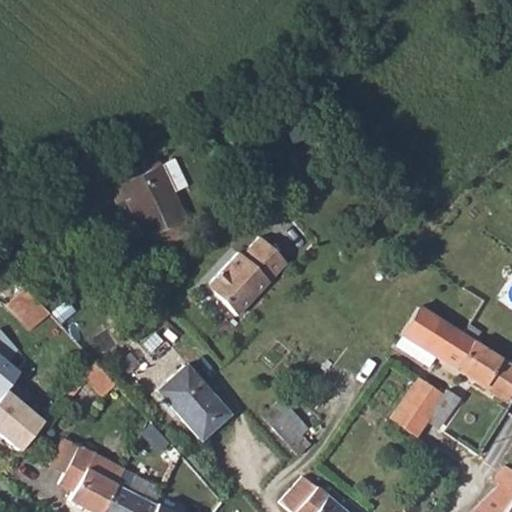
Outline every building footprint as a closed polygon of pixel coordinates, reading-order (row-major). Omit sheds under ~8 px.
[(163,164),(110,185),(116,200),(128,195),(137,220),(134,221),(140,237),(146,256),(189,240),(182,222),(184,221),(173,192),(189,187),(178,159),(163,164)] [(288,261),(261,235),(243,253),(239,250),(207,283),(237,313),(288,261)] [(25,286),(6,304),(30,329),(49,311),(25,286)] [(431,356),(450,368),(469,341),(415,306),(391,344),(425,366),(431,356)] [(511,369),(469,341),(450,368),(502,401),(511,384),(511,369)] [(0,384),(14,369),(0,357),(0,384)] [(81,374),(104,394),(116,381),(93,360),(81,374)] [(183,367),(154,392),(197,440),(225,415),(183,367)] [(415,377),(386,418),(412,436),(423,421),(435,429),(456,399),(438,386),(434,391),(415,377)] [(74,385),(67,396),(81,406),(89,397),(74,385)] [(0,433),(18,446),(39,416),(0,386),(0,433)] [(277,399),(259,416),(293,455),(306,443),(299,434),(305,429),(277,399)] [(77,445),(63,437),(48,464),(63,471),(73,452),(88,459),(90,453),(77,446),(77,445)] [(88,459),(73,452),(63,471),(57,482),(71,490),(67,499),(90,511),(100,511),(114,483),(121,469),(90,453),(88,459)] [(511,470),(485,453),(475,469),(496,484),(511,493),(511,495),(511,470)] [(114,483),(100,511),(148,511),(153,505),(138,496),(145,481),(131,475),(124,488),(114,483)] [(342,511),(299,475),(275,501),(288,511),(357,511),(352,507),(347,511),(342,511)] [(184,482),(177,502),(189,507),(197,488),(184,482)] [(468,511),(503,511),(511,495),(511,493),(496,484),(468,511)] [(167,511),(153,505),(148,511),(210,511),(218,501),(210,492),(196,511),(167,511)] [(511,511),(511,495),(503,511),(511,511)]
